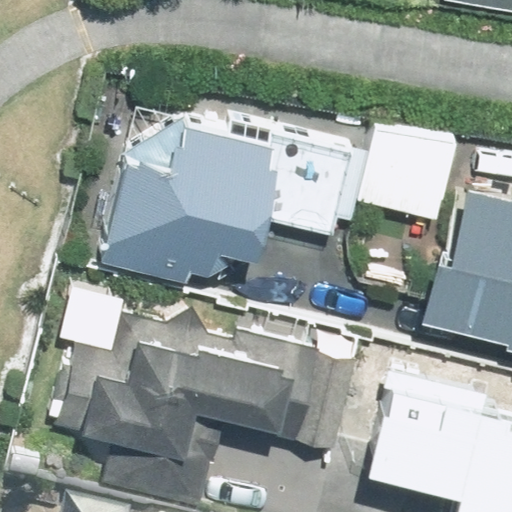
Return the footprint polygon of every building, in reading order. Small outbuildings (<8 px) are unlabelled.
[(274,131),(186,112),(116,138),(92,254),(176,271),(178,260),(199,265),(204,239),(244,248),(252,210),(327,225),(334,191),(435,213),(453,132),(370,114),(367,132),(278,113),(274,131)] [(436,242),(427,240),(408,308),(511,336),(511,190),(454,175),(436,242)] [(82,281),(55,417),(174,441),(182,402),(268,419),(272,397),(300,403),(314,333),(232,316),(228,336),(197,330),(202,305),(82,281)] [(325,326),(301,432),(458,468),(447,511),(511,511),(511,410),(484,404),(489,382),(394,360),(398,343),(325,326)] [(99,511),(26,495),(22,511),(99,511)]
